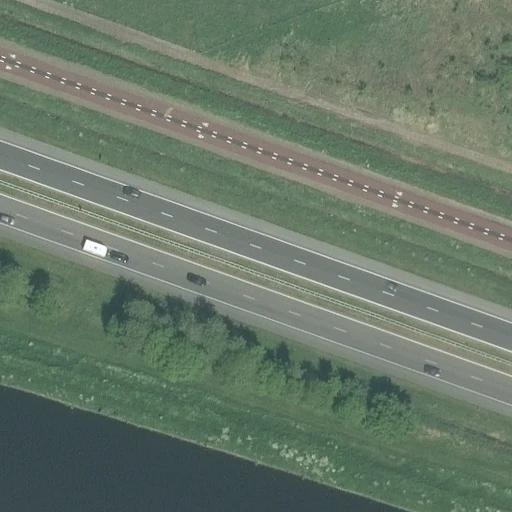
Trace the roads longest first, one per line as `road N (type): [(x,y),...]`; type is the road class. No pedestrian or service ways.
road 1 (residential): [(511,241),(0,59)]
road 2 (motorway): [(511,339),(0,157)]
road 3 (motorway): [(0,211),(511,393)]
